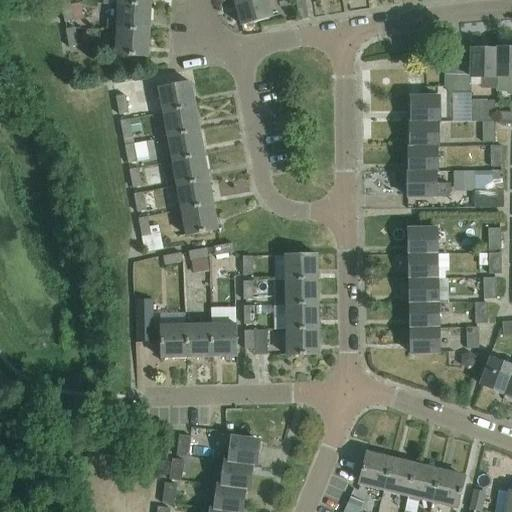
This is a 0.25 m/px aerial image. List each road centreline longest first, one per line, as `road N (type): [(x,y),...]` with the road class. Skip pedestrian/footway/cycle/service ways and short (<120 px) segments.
road 1 (residential): [(347,210),(301,210),(263,193),(240,48)]
road 2 (residential): [(347,392),(143,397)]
road 3 (residential): [(347,392),(347,210)]
road 4 (residential): [(347,210),(343,36)]
road 5 (residential): [(511,443),(378,395),(347,392)]
road 6 (residential): [(343,36),(511,10)]
road 7 (residential): [(303,511),(347,392)]
